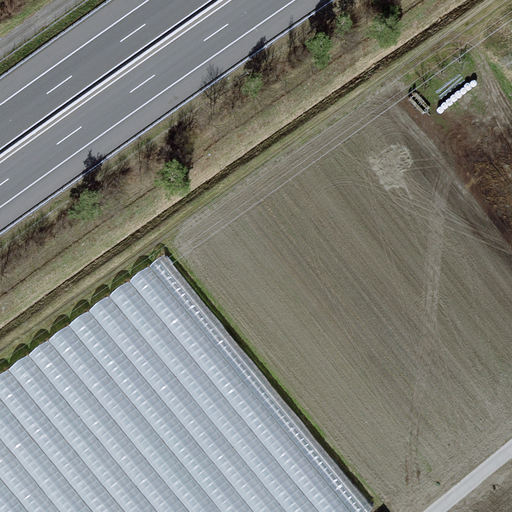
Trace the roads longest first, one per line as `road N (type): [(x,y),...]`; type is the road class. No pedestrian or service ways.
road 1 (motorway): [(0,185),(263,0)]
road 2 (motorway): [(178,0),(0,125)]
